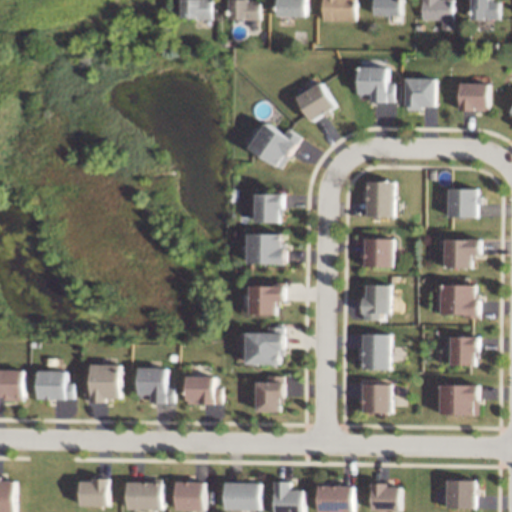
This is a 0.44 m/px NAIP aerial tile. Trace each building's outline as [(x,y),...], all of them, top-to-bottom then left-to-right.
[(213,0),(181,0),(182,18),(214,18),(213,0)] [(229,0),(229,18),(260,19),(261,0),(229,0)] [(356,20),(356,0),(323,0),(323,20),(356,20)] [(376,0),(376,14),(403,14),(403,0),(376,0)] [(422,0),(423,19),(443,19),(443,29),(453,29),(453,0),(422,0)] [(500,19),(501,0),(491,0),(473,0),(473,18),(500,19)] [(390,66),(361,66),(360,96),(373,97),(372,101),(395,102),(396,82),(389,82),(390,66)] [(437,107),(438,77),(408,77),(408,107),(437,107)] [(313,121),(338,107),(324,81),(299,95),(313,121)] [(462,109),(490,110),(491,82),(463,82),(462,109)] [(303,136),(289,128),(286,133),(267,122),(251,148),(284,168),(303,136)] [(396,216),(397,180),(368,180),(368,216),(396,216)] [(451,216),(479,216),(479,187),(451,187),(451,216)] [(284,193),(258,193),(259,222),(285,221),(284,193)] [(251,232),(251,263),(289,264),(289,246),(284,246),(284,232),(251,232)] [(364,266),(397,266),(396,237),(368,238),(368,250),(364,250),(364,266)] [(483,238),(448,238),(447,267),(474,267),(474,253),(483,253),(483,238)] [(393,283),(367,284),(368,319),(382,319),(382,312),(394,312),(393,283)] [(254,313),(280,313),(280,300),(289,300),(288,284),(253,285),(254,313)] [(480,315),(480,284),(444,284),(444,315),(480,315)] [(283,363),(284,349),(287,349),(288,325),(271,325),(271,332),(250,331),(250,363),(283,363)] [(365,333),(364,368),(393,368),(394,333),(365,333)] [(480,335),(454,335),(453,364),(480,364),(480,335)] [(110,402),(110,398),(123,398),(124,364),(94,363),(93,385),(86,384),(86,401),(110,402)] [(169,367),(140,366),(140,397),(154,397),(154,402),(176,402),(176,385),(169,385),(169,367)] [(25,369),(0,368),(0,395),(4,396),(4,400),(25,400),(25,369)] [(39,398),(74,398),(75,382),(68,382),(68,369),(39,369),(39,398)] [(260,410),(284,410),(284,398),(287,398),(287,374),(271,374),(271,380),(260,380),(260,410)] [(224,403),(224,386),(218,386),(217,375),(189,375),(189,403),(224,403)] [(395,383),(364,382),(364,411),(394,412),(395,383)] [(480,414),(480,384),(443,383),(443,413),(480,414)] [(3,476),(0,475),(0,511),(15,511),(16,480),(3,480),(3,476)] [(81,478),(81,504),(109,505),(110,479),(81,478)] [(450,478),(449,507),(477,507),(478,479),(450,478)] [(129,479),(128,508),(163,508),(164,480),(129,479)] [(206,509),(206,481),(178,480),(177,508),(206,509)] [(304,511),(305,489),(292,488),(292,481),(277,480),(275,511),(304,511)] [(262,482),(227,481),(226,508),(261,509),(262,482)] [(340,481),(320,481),(319,511),(355,511),(355,485),(340,484),(340,481)] [(401,509),(402,484),(373,483),(373,509),(401,509)]
